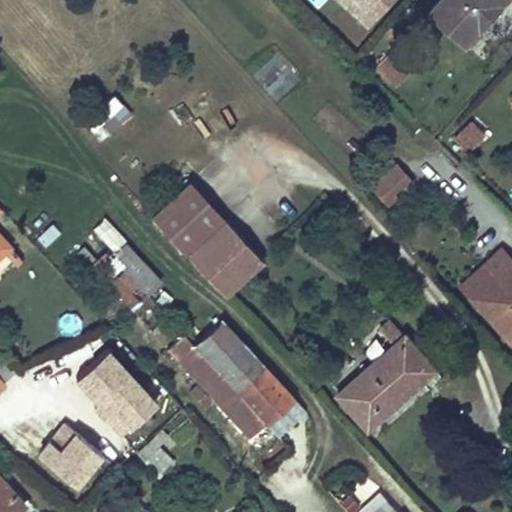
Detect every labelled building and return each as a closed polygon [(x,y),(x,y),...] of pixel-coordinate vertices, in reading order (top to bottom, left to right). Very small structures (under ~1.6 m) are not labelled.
[(342,0),(369,23),(388,0),(342,0)] [(464,43),(501,0),(438,0),(429,11),(464,43)] [(81,126),(90,136),(119,109),(110,99),(81,126)] [(466,150),(484,133),(472,121),(454,139),(466,150)] [(383,211),(410,186),(392,166),(365,192),(383,211)] [(225,219),(189,180),(152,215),(174,238),(187,254),(225,219)] [(9,246),(0,236),(0,210),(2,208),(0,206),(0,253),(4,251),(9,246)] [(163,281),(104,214),(89,227),(149,294),(163,281)] [(262,258),(225,218),(225,219),(187,254),(224,293),(262,258)] [(22,261),(9,246),(4,251),(17,266),(22,261)] [(511,268),(497,251),(452,292),(511,357),(511,268)] [(147,293),(132,276),(124,268),(107,282),(131,308),(147,293)] [(270,371),(221,318),(194,344),(242,396),(270,371)] [(408,339),(390,319),(379,328),(393,344),(382,354),(386,358),(408,339)] [(242,396),(194,344),(183,332),(167,347),(199,382),(190,391),(203,405),(213,397),(249,436),(265,421),(242,396)] [(412,379),(429,364),(408,339),(386,358),(382,354),(336,393),(366,427),(415,383),(412,379)] [(76,381),(123,432),(157,401),(111,350),(76,381)] [(415,383),(433,368),(429,364),(412,379),(415,383)] [(266,422),(294,397),(270,371),(242,396),(265,421),(266,422)] [(102,455),(64,427),(41,458),(79,486),(102,455)] [(0,498),(11,489),(0,477),(0,498)] [(365,478),(352,492),(364,504),(378,489),(365,478)] [(0,511),(14,511),(24,504),(11,489),(0,498),(0,511)] [(396,511),(379,493),(371,500),(377,507),(379,505),(385,511),(396,511)] [(385,511),(379,505),(377,507),(371,500),(358,511),(385,511)]
